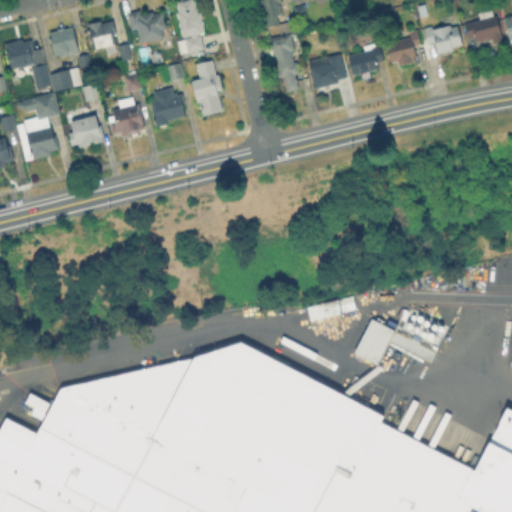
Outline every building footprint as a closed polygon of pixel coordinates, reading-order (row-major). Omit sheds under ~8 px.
[(204,50),(182,55),(179,42),(185,40),(177,2),(186,0),(196,0),(204,34),(200,35),(204,50)] [(260,0),(279,0),(281,4),(278,5),(281,17),(277,18),(279,27),(265,30),(259,3),(261,3),(260,0)] [(319,0),(311,2),(310,0),(303,0),(307,17),(297,19),(292,0),(319,0)] [(148,11),(149,16),(164,12),(168,31),(162,32),(164,38),(143,43),(139,29),(133,30),(129,16),(148,11)] [(494,11),(495,18),(498,17),(504,42),(494,44),(493,41),(490,42),(489,39),(477,41),(477,37),(470,39),(466,24),(481,21),(480,14),(494,11)] [(511,13),(502,16),(508,41),(511,40),(511,13)] [(115,44),(96,49),(91,26),(112,21),(117,38),(113,39),(115,44)] [(457,26),(462,46),(449,49),(449,51),(440,54),(437,42),(430,44),(426,31),(437,28),(438,31),(457,26)] [(51,33),(75,28),(81,52),(57,58),(51,33)] [(414,46),(417,61),(401,65),(400,64),(399,60),(392,62),(388,44),(413,38),(412,32),(418,31),(421,45),(414,46)] [(275,33),(277,39),(290,36),(298,68),(299,68),(300,74),(296,75),(300,88),(289,91),(285,78),(280,79),(274,56),(268,57),(266,49),(272,47),(269,34),(275,33)] [(51,84),(31,89),(27,71),(13,74),(6,46),(32,40),(35,52),(43,50),(51,84)] [(371,72),(363,74),(362,73),(354,75),(350,57),(368,52),(366,47),(379,44),(383,60),(376,62),(378,69),(371,71),(371,72)] [(119,47),(129,45),(132,60),(123,62),(119,47)] [(93,68),(84,71),(80,58),(89,55),(93,68)] [(341,55),(348,80),(317,89),(310,63),(341,55)] [(218,91),(222,111),(204,115),(201,100),(199,101),(194,81),(202,80),(198,65),(215,61),(221,91),(218,91)] [(184,77),(172,80),(169,69),(181,65),(184,77)] [(52,74),(76,68),(81,85),(57,91),(52,74)] [(142,88),(129,92),(126,79),(139,76),(142,88)] [(100,99),(87,102),(85,89),(97,86),(100,99)] [(173,89),(176,97),(182,96),(187,116),(168,121),(169,124),(158,127),(152,102),(157,101),(155,94),(173,89)] [(55,92),(60,114),(49,117),(53,135),(56,134),(60,149),(51,152),(52,155),(27,162),(19,129),(4,132),(1,119),(14,116),(16,124),(38,119),(36,111),(28,113),(26,108),(20,109),(18,102),(55,92)] [(138,96),(146,130),(124,135),(123,130),(113,132),(110,118),(115,117),(113,110),(124,107),(123,99),(138,96)] [(71,122),(97,115),(104,140),(77,148),(71,122)] [(0,141),(6,140),(8,149),(11,149),(15,164),(7,166),(7,170),(0,171),(0,141)] [(308,320),(305,305),(350,294),(353,307),(339,311),(339,312),(308,320)] [(393,329),(375,364),(352,352),(370,317),(393,329)] [(511,511),(0,511),(0,424),(4,416),(35,432),(59,386),(191,356),(239,341),(382,414),(379,421),(473,469),(505,406),(511,409),(511,511)] [(32,406),(23,401),(28,392),(47,402),(39,418),(29,412),(32,406)]
